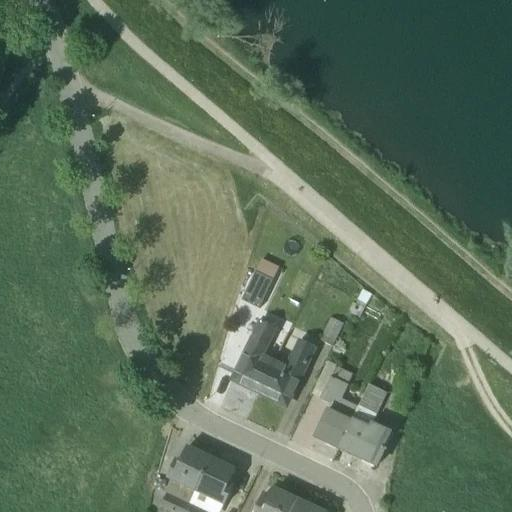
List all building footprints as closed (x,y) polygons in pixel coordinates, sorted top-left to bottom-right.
[(289,289),(268,278),(253,308),(259,311),(265,311),(265,312),(265,311),(267,312),(267,313),(264,314),(274,319),(289,289)] [(278,325),(262,318),(234,377),(247,384),(245,388),(259,394),(274,362),(264,356),(278,325)] [(343,326),(330,320),(319,342),(332,348),(343,326)] [(274,362),(259,394),(273,401),(275,397),(288,403),(315,348),(298,340),(285,367),(274,362)] [(342,401),(352,376),(327,363),(311,397),(328,405),(313,437),(338,450),(357,408),(342,401)] [(382,392),(389,377),(377,372),(369,386),(368,386),(338,450),(376,467),(392,433),(373,424),(387,394),(382,392)] [(396,377),(389,411),(403,414),(410,380),(396,377)] [(166,495),(157,511),(186,511),(212,461),(187,449),(180,463),(175,461),(166,480),(170,482),(164,494),(166,495)] [(229,485),(235,472),(212,461),(186,511),(221,511),(233,487),(229,485)] [(292,511),(298,500),(273,488),(270,497),(264,494),(255,511),(292,511)] [(322,511),(298,500),(292,511),(322,511)]
